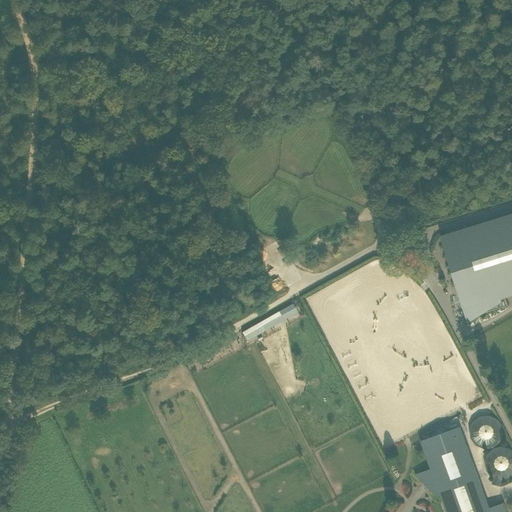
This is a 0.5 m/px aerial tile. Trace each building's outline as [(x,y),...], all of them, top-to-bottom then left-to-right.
[(511,212),(441,234),(456,285),(463,283),(465,289),(463,290),(461,292),(460,293),(460,296),(460,298),(467,320),(500,301),(499,297),(511,293),(511,212)] [(293,304),(241,329),(246,339),(298,313),(293,304)] [(495,450),(505,423),(478,412),(467,440),(495,450)] [(490,507),(473,461),(461,427),(421,442),(431,470),(417,475),(437,495),(440,494),(446,511),(508,511),(505,501),(490,507)] [(484,452),(494,485),(501,482),(500,479),(511,475),(511,444),(484,452)]
